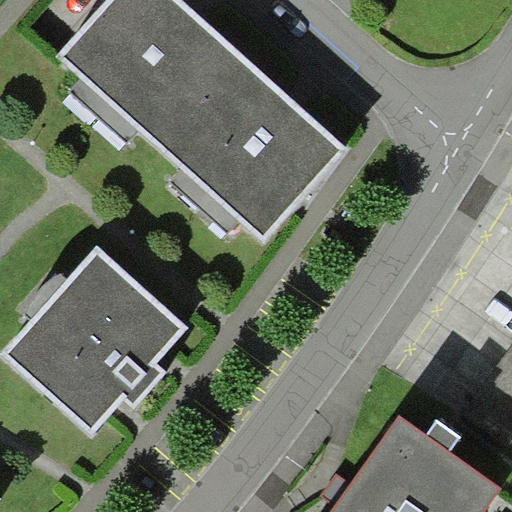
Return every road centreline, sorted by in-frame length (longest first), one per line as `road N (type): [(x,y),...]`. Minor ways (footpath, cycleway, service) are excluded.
road 1 (residential): [(463,141),(291,399),(184,511)]
road 2 (residential): [(293,0),(463,141)]
